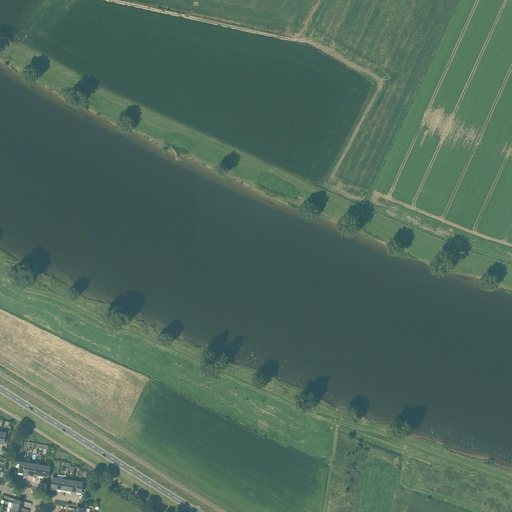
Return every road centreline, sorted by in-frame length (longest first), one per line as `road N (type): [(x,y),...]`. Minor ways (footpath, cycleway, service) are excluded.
road 1 (primary): [(197,511),(0,388)]
road 2 (track): [(109,0),(297,42)]
